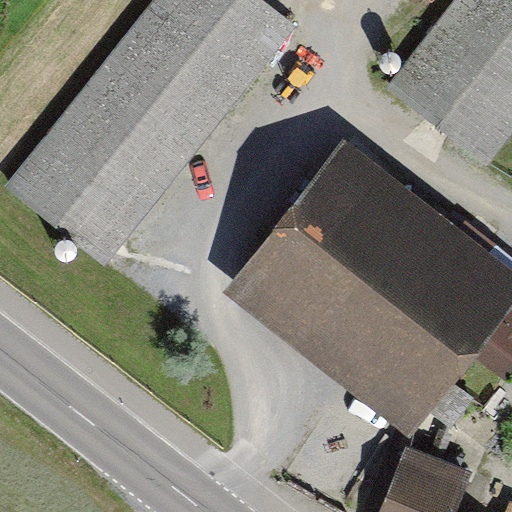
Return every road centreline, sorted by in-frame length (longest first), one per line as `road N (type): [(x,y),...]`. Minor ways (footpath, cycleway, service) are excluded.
road 1 (primary): [(0,350),(207,511)]
road 2 (unknown): [(339,113),(511,229)]
